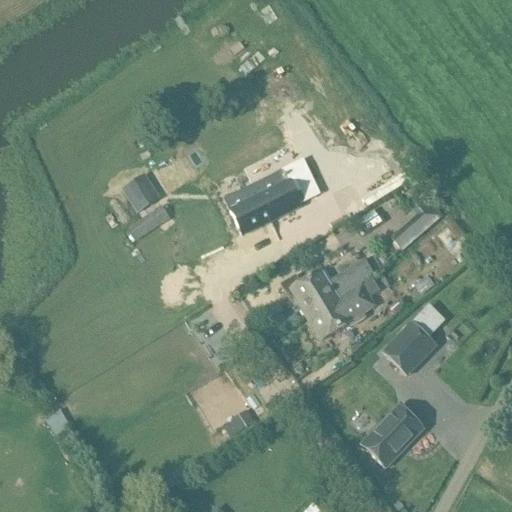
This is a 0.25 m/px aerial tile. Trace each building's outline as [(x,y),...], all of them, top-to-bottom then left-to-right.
[(292,118),(340,208),(359,199),(311,108),(292,118)] [(298,209),(281,175),(224,204),(241,238),(280,217),(298,209)] [(122,191),(137,215),(157,202),(142,179),(122,191)] [(442,220),(423,198),(410,209),(417,218),(390,241),(402,254),(442,220)] [(160,210),(127,233),(135,244),(168,222),(160,210)] [(294,299),(306,319),(362,286),(363,285),(363,284),(372,278),(364,263),(325,286),(319,276),(298,288),(294,281),(280,289),(287,302),(294,299)] [(433,289),(427,281),(417,289),(423,297),(433,289)] [(319,342),(348,325),(350,330),(366,321),(364,316),(374,310),(370,302),(379,297),(372,285),(363,290),(361,288),(364,286),(363,285),(362,286),(306,319),(319,342)] [(385,353),(406,372),(431,345),(411,326),(385,353)] [(188,398),(211,428),(244,404),(222,373),(188,398)] [(422,433),(398,410),(361,448),(384,471),(422,433)] [(398,511),(402,509),(397,503),(392,508),(395,511),(398,511)]
